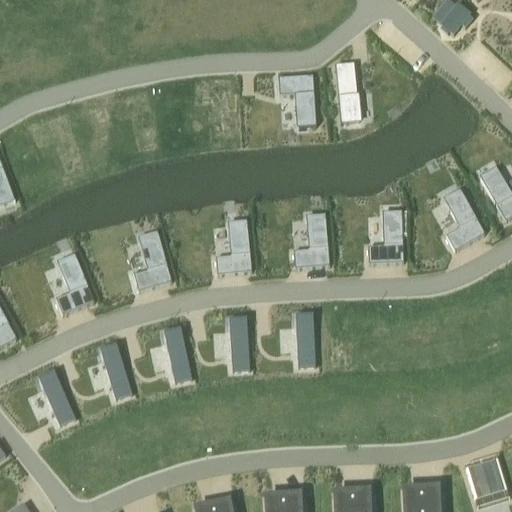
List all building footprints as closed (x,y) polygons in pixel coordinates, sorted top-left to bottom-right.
[(439,35),(446,41),(449,38),(453,41),(461,31),(465,33),(472,25),(469,22),(471,20),(457,8),(439,30),(442,32),(439,35)] [(25,95),(55,96),(56,68),(26,67),(25,95)] [(354,68),(335,70),(340,127),(359,126),(358,113),(360,113),(358,99),(357,99),(354,68)] [(278,101),(293,100),(295,119),(296,118),(297,132),(314,131),(311,82),(277,84),(278,101)] [(249,129),(254,94),(234,91),(229,126),(249,129)] [(0,169),(0,207),(13,202),(0,169)] [(502,184),(501,185),(495,175),(480,184),(505,226),(511,222),(511,200),(510,201),(506,194),(508,193),(502,184)] [(451,216),(449,217),(454,225),(456,224),(460,231),(458,232),(459,233),(445,240),(454,256),(484,239),(460,196),(445,205),(451,216)] [(383,251),(367,251),(368,269),(403,268),(401,219),(384,219),(384,232),(382,232),(383,241),(385,241),(385,249),(383,249),(383,251)] [(307,236),(308,245),(310,245),(311,253),(309,253),(309,255),(293,256),(294,273),(329,271),(325,222),(308,223),(309,236),(307,236)] [(247,228),(229,229),(231,242),(229,242),(229,252),(231,251),(232,260),(230,260),(230,261),(215,263),(216,280),(251,277),(247,228)] [(149,274),(132,279),(137,295),(170,286),(157,240),(141,244),(144,256),(141,257),(143,266),(147,265),(149,274)] [(93,307),(75,264),(61,269),(65,280),(62,281),(66,290),(69,288),(72,297),(69,298),(54,304),(61,321),(93,307)] [(0,351),(16,343),(0,314),(0,351)] [(314,374),(312,321),(295,321),(297,375),(314,374)] [(249,377),(246,324),(228,325),(231,378),(249,377)] [(191,386),(180,334),(163,338),(174,390),(191,386)] [(131,401),(115,351),(99,356),(115,406),(131,401)] [(75,426),(53,378),(38,385),(59,433),(75,426)] [(497,465),(464,475),(474,506),(506,496),(497,465)] [(440,511),(439,492),(402,494),(402,511),(440,511)] [(371,511),(370,496),(333,497),(333,511),(371,511)] [(301,511),(301,499),(263,502),(264,511),(301,511)]
